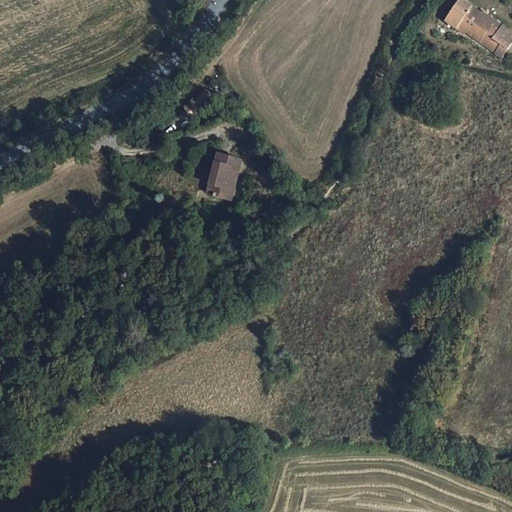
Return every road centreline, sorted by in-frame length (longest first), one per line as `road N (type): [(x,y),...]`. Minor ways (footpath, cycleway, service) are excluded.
road 1 (track): [(0,463),(236,296),(297,233),(351,168),(399,33),(436,0)]
road 2 (secondary): [(0,159),(152,75),(220,0)]
